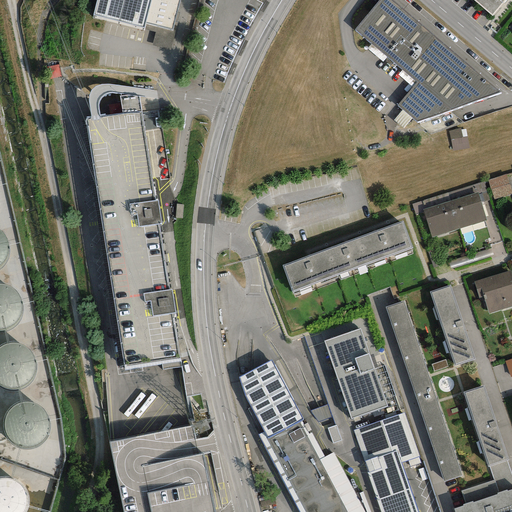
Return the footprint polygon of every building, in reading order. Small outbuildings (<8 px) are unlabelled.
[(99,0),(95,20),(106,23),(145,32),(146,28),(172,34),(179,0),(99,0)] [(500,94),(389,0),(380,0),(354,31),(416,84),(397,107),(417,124),(500,94)] [(508,0),(470,0),(491,17),(492,19),(508,0)] [(49,76),(60,75),(59,64),(48,65),(49,76)] [(96,123),(86,124),(124,371),(180,362),(141,116),(96,123)] [(452,152),(469,149),(465,129),(460,130),(460,129),(448,131),(452,152)] [(511,193),(507,175),(488,181),(494,200),(511,195),(511,193)] [(477,192),(450,201),(459,229),(486,220),(477,192)] [(431,237),(459,229),(450,201),(423,209),(431,237)] [(402,221),(357,238),(369,269),(412,253),(410,249),(412,248),(402,221)] [(0,231),(0,271),(7,272),(11,233),(0,231)] [(369,269),(357,238),(318,252),(330,284),(369,269)] [(330,284),(318,252),(282,266),(292,293),(293,293),(295,297),(330,284)] [(484,292),(490,309),(511,301),(511,281),(508,269),(475,280),(479,294),(484,292)] [(0,328),(13,335),(30,302),(0,286),(0,328)] [(451,289),(431,296),(455,368),(475,362),(451,289)] [(403,301),(385,307),(397,343),(415,337),(403,301)] [(361,333),(324,347),(354,426),(391,412),(361,333)] [(427,374),(415,337),(397,343),(409,380),(427,374)] [(0,347),(0,388),(36,388),(34,347),(0,347)] [(434,370),(447,366),(445,359),(432,363),(434,370)] [(302,421),(270,362),(239,378),(245,398),(264,431),(268,439),(302,421)] [(438,408),(427,374),(409,380),(421,414),(438,408)] [(483,386),(463,392),(488,467),(489,467),(507,461),(483,386)] [(23,454),(57,437),(39,400),(5,417),(23,454)] [(329,403),(313,408),(317,421),(333,416),(329,403)] [(450,441),(438,408),(421,414),(432,447),(450,441)] [(356,433),(384,511),(419,511),(403,465),(421,459),(405,416),(356,433)] [(268,439),(264,431),(258,435),(298,511),(364,511),(333,452),(325,456),(307,422),(303,424),(302,421),(268,439)] [(327,427),(333,442),(342,438),(335,424),(327,427)] [(193,428),(109,445),(122,511),(215,511),(204,459),(199,460),(193,428)] [(461,476),(450,441),(432,447),(443,482),(461,476)] [(511,511),(511,475),(507,461),(489,467),(494,481),(461,491),(465,504),(462,505),(463,506),(454,509),(454,511),(511,511)] [(26,511),(29,500),(48,503),(52,481),(49,481),(48,488),(43,487),(43,489),(0,481),(0,511),(26,511)]
